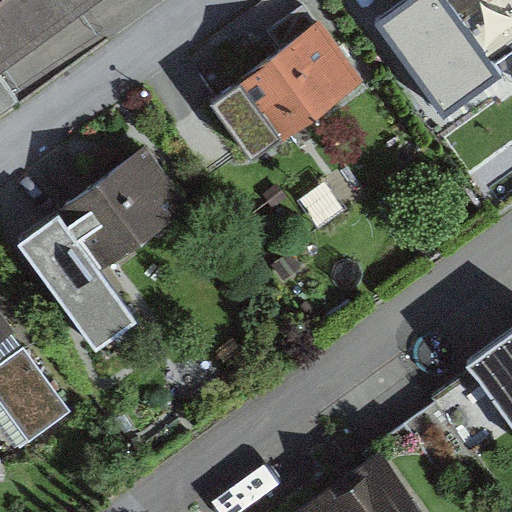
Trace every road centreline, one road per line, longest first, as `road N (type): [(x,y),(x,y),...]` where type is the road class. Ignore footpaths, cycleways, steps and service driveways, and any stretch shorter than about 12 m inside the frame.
road 1 (residential): [(511,240),(147,511)]
road 2 (residential): [(213,0),(0,155)]
